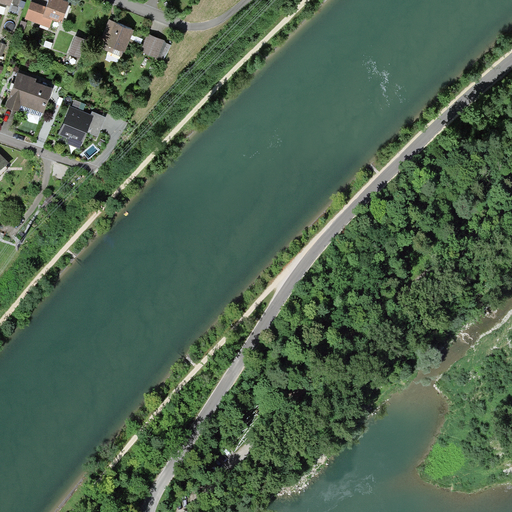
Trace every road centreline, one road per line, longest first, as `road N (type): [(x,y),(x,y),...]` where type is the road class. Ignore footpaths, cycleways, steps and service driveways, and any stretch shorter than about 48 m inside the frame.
road 1 (unclassified): [(511,58),(315,250),(146,511)]
road 2 (track): [(511,205),(339,353),(190,511)]
road 3 (track): [(305,0),(0,320)]
road 4 (track): [(72,511),(251,308),(315,250)]
road 5 (residential): [(246,0),(195,28),(117,0)]
